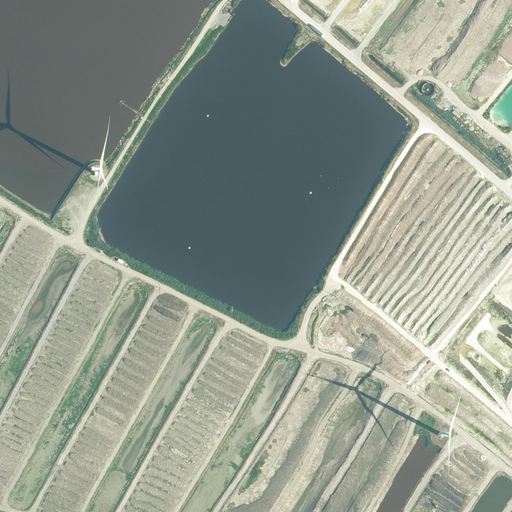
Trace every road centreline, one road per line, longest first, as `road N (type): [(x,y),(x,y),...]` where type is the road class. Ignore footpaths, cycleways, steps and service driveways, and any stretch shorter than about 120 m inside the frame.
road 1 (track): [(128,270),(0,503)]
road 2 (track): [(34,511),(160,286)]
road 3 (track): [(82,511),(196,304)]
road 4 (track): [(119,511),(227,320)]
road 5 (track): [(176,511),(273,341)]
road 6 (track): [(0,421),(90,251)]
road 7 (track): [(217,511),(315,350)]
road 8 (track): [(404,388),(511,259)]
road 9 (track): [(275,511),(358,366)]
road 10 (track): [(319,511),(393,383)]
road 11 (track): [(61,236),(0,352)]
road 12 (track): [(366,511),(422,403)]
